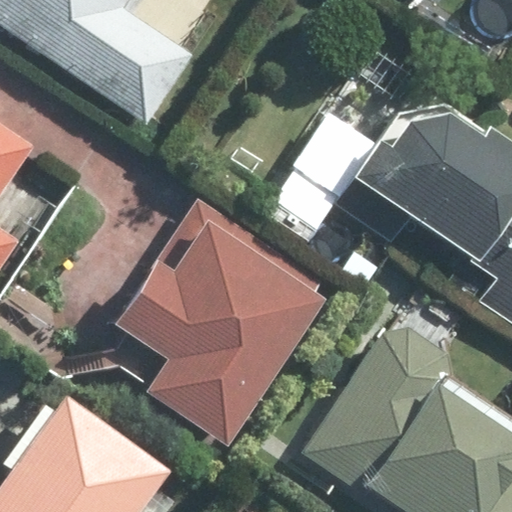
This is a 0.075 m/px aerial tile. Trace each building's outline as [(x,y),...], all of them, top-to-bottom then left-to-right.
[(109,0),(0,0),(0,29),(131,118),(178,48),(179,46),(111,1),(109,1),(109,0)] [(485,271),(469,294),(511,323),(511,151),(462,118),(456,128),(418,104),(380,112),(362,138),(352,134),(329,169),(337,174),(321,195),(376,232),(391,209),(485,271)] [(0,159),(10,144),(0,136),(0,159)] [(123,378),(199,428),(301,275),(182,196),(139,262),(127,254),(88,314),(108,326),(100,339),(103,359),(126,374),(123,378)] [(393,511),(511,511),(511,478),(488,462),(502,440),(421,387),(435,366),(431,348),(393,323),(365,328),(289,442),(393,511)] [(0,436),(0,511),(98,511),(134,463),(33,390),(0,436)]
